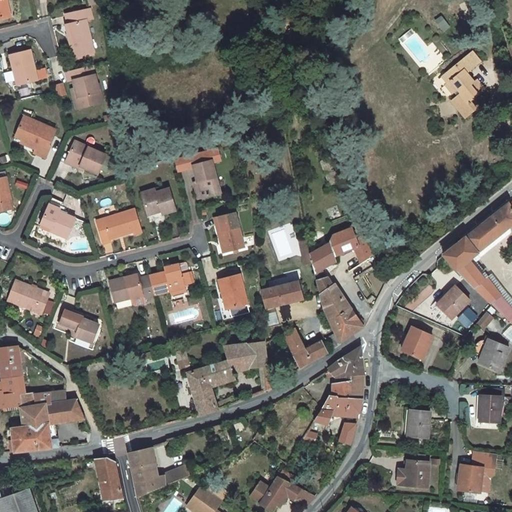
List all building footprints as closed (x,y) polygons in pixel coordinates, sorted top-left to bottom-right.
[(93,18),(91,8),(66,14),(68,24),(66,25),(74,57),(94,52),(87,20),(93,18)] [(17,85),(38,80),(31,50),(10,55),(14,71),(17,85)] [(481,62),(472,52),(467,56),(475,67),(481,62)] [(445,73),(451,80),(448,82),(446,84),(453,93),(454,92),(459,89),(461,92),(457,96),(452,100),(466,118),(477,109),(470,101),(485,89),(477,80),(474,82),(467,73),(475,67),(467,56),(445,73)] [(94,65),(66,72),(69,82),(74,80),(80,109),(104,103),(101,92),(100,92),(94,65)] [(443,75),(448,82),(451,80),(445,73),(443,75)] [(77,110),(80,109),(75,88),(72,89),(77,110)] [(118,120),(117,115),(105,118),(106,123),(118,120)] [(49,145),(56,130),(31,119),(29,124),(22,121),(16,136),(22,139),(21,142),(36,149),(34,153),(46,158),(51,146),(49,145)] [(66,162),(73,165),(74,163),(84,167),(98,174),(101,167),(103,161),(106,155),(76,141),(66,162)] [(333,156),(321,161),(330,186),(342,181),(333,156)] [(221,193),(212,160),(194,165),(198,182),(202,198),(221,193)] [(0,211),(14,209),(7,176),(1,177),(0,177),(0,211)] [(202,198),(198,182),(194,183),(198,199),(202,198)] [(156,192),(155,188),(154,189),(146,191),(141,193),(148,215),(162,211),(163,214),(176,210),(169,188),(156,192)] [(509,202),(465,238),(477,253),(511,225),(511,202),(511,204),(509,202)] [(50,231),(67,238),(70,231),(75,218),(59,211),(61,209),(49,204),(41,223),(51,228),(50,231)] [(143,231),(136,209),(97,221),(104,244),(111,241),(110,239),(134,232),(135,234),(143,231)] [(238,248),(244,247),(236,212),(215,217),(224,252),(234,249),(238,248)] [(86,222),(75,218),(70,231),(80,235),(86,222)] [(355,247),(361,263),(373,255),(365,235),(356,239),(352,228),(333,235),(330,243),(310,254),(315,272),(321,269),(336,260),(335,255),(355,247)] [(305,238),(298,240),(302,256),(304,255),(304,253),(308,252),(305,238)] [(465,238),(456,245),(469,260),(477,253),(465,238)] [(456,245),(444,255),(457,270),(474,287),(491,303),(492,305),(509,321),(511,323),(511,308),(502,297),(488,278),(486,277),(484,278),(478,271),(477,271),(469,260),(456,245)] [(304,255),(302,256),(304,263),(310,261),(308,252),(304,253),(304,255)] [(367,259),(350,270),(354,278),(365,271),(364,269),(371,264),(367,259)] [(171,291),(185,287),(185,284),(192,282),(189,272),(182,274),(179,263),(165,267),(166,271),(149,275),(155,295),(171,291)] [(332,285),(327,276),(325,277),(323,274),(321,269),(315,272),(321,294),(324,308),(327,313),(329,319),(350,307),(335,283),(332,285)] [(149,275),(140,278),(139,274),(110,281),(115,302),(144,294),(145,298),(155,296),(155,295),(149,275)] [(248,303),(240,274),(219,279),(224,297),(227,296),(230,308),(248,303)] [(511,299),(492,275),(488,278),(502,297),(511,308),(511,299)] [(8,300),(42,314),(50,293),(16,279),(8,300)] [(299,281),(262,290),(266,308),(304,298),(299,281)] [(446,296),(438,305),(452,319),(470,300),(455,286),(446,296)] [(363,326),(350,307),(329,319),(337,335),(338,337),(341,341),(351,335),(363,326)] [(469,308),(458,318),(467,327),(478,316),(469,308)] [(89,320),(90,318),(65,309),(59,323),(78,330),(76,336),(93,343),(99,324),(89,320)] [(486,312),(477,322),(484,328),(493,317),(486,312)] [(409,344),(405,352),(422,359),(433,336),(412,327),(405,343),(409,344)] [(283,334),(299,368),(314,360),(322,355),(326,353),(327,353),(322,341),(306,349),(296,329),(283,334)] [(133,346),(140,344),(139,337),(131,339),(133,346)] [(477,356),(481,358),(481,357),(488,339),(485,338),(484,340),(481,341),(479,342),(477,343),(476,346),(475,348),(475,351),(476,353),(477,356)] [(485,358),(482,364),(500,371),(509,348),(489,339),(488,339),(481,357),(485,358)] [(267,366),(265,342),(265,341),(248,343),(250,368),(260,367),(267,366)] [(250,368),(248,343),(223,346),(228,360),(229,360),(233,372),(250,368)] [(35,406),(23,408),(21,395),(20,391),(18,375),(22,374),(20,360),(18,345),(0,347),(0,362),(1,374),(4,390),(0,391),(0,407),(21,405),(23,420),(11,422),(12,428),(13,437),(14,451),(15,452),(52,448),(59,447),(58,439),(57,439),(51,440),(49,425),(46,404),(66,402),(66,401),(66,394),(51,392),(34,394),(35,406)] [(328,369),(329,370),(333,376),(335,375),(350,368),(352,376),(364,375),(361,347),(344,357),(338,361),(328,369)] [(187,357),(185,349),(175,351),(179,364),(184,363),(183,359),(187,357)] [(153,351),(140,354),(142,360),(155,356),(153,351)] [(186,367),(200,415),(218,410),(216,403),(211,387),(222,384),(221,380),(233,376),(234,375),(233,372),(229,360),(228,360),(197,370),(195,363),(190,365),(187,357),(183,359),(184,363),(179,364),(180,369),(186,367)] [(267,366),(260,367),(261,380),(269,380),(269,374),(267,366)] [(352,376),(350,368),(335,375),(338,383),(334,384),(334,395),(338,396),(338,398),(363,399),(364,375),(352,376)] [(325,372),(328,378),(333,376),(329,370),(325,372)] [(269,380),(261,380),(262,391),(270,388),(269,380)] [(481,387),(481,395),(501,396),(501,401),(504,401),(504,389),(481,387)] [(34,394),(21,395),(23,408),(35,406),(34,394)] [(363,404),(363,399),(338,398),(338,396),(334,395),(331,395),(322,410),(321,410),(314,420),(327,424),(331,412),(342,413),(353,413),(352,417),(359,417),(363,404)] [(481,409),(481,421),(500,422),(501,401),(501,396),(481,395),(480,409),(481,409)] [(230,397),(222,401),(225,407),(233,404),(230,397)] [(81,411),(76,400),(68,401),(72,412),(76,413),(81,411)] [(72,412),(68,401),(66,401),(66,402),(46,404),(49,425),(55,424),(78,420),(84,419),(81,411),(76,413),(72,412)] [(222,401),(216,403),(218,410),(225,407),(222,401)] [(303,408),(309,413),(314,408),(308,402),(303,408)] [(405,435),(408,436),(428,438),(431,412),(410,410),(409,423),(406,424),(405,435)] [(340,441),(351,445),(357,424),(346,423),(340,441)] [(311,445),(312,445),(313,444),(318,434),(308,432),(302,440),(311,445)] [(152,468),(150,455),(154,454),(152,447),(147,448),(129,452),(138,497),(166,485),(165,475),(154,477),(152,468)] [(483,467),(482,476),(493,478),(497,454),(473,451),(471,466),(483,467)] [(95,459),(106,506),(125,504),(123,499),(115,461),(108,457),(95,459)] [(412,460),(407,460),(407,469),(399,468),(397,485),(406,485),(428,487),(430,461),(424,461),(412,460)] [(463,482),(462,490),(480,493),(482,476),(483,467),(471,466),(461,464),(459,482),(463,482)] [(166,485),(190,476),(188,471),(187,467),(187,466),(165,475),(166,485)] [(279,476),(291,483),(295,476),(283,470),(279,476)] [(261,502),(260,503),(272,511),(279,501),(285,493),(288,495),(294,499),(301,488),(297,486),(292,484),(291,483),(279,476),(271,488),(261,481),(251,496),(261,502)] [(227,494),(214,484),(209,490),(210,491),(223,500),(227,494)] [(209,490),(203,485),(198,492),(206,497),(210,491),(209,490)] [(305,507),(316,496),(301,488),(294,499),(305,507)] [(0,499),(0,501),(3,511),(37,511),(30,489),(0,499)] [(223,500),(210,491),(206,497),(195,511),(196,511),(219,511),(216,510),(223,500)] [(206,497),(198,492),(188,506),(195,511),(206,497)] [(288,495),(285,493),(279,501),(282,503),(288,495)]
